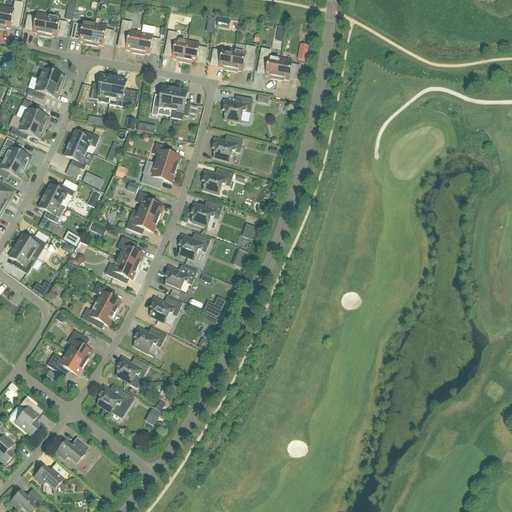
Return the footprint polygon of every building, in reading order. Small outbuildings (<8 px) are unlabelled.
[(15,3),(13,11),(3,9),(0,22),(0,30),(6,32),(6,30),(10,31),(11,27),(20,29),(24,5),(15,3)] [(65,22),(71,23),(74,9),(68,8),(65,22)] [(38,36),(38,38),(45,39),(49,18),(37,15),(37,19),(28,17),(26,30),(34,32),(34,35),(38,36)] [(60,23),(61,20),(49,18),(45,39),(52,40),(52,39),(57,39),(58,36),(66,37),(69,25),(60,23)] [(230,30),(231,22),(220,21),(218,28),(230,30)] [(131,33),(132,25),(123,23),(119,47),(127,49),(127,52),(131,53),(131,55),(138,56),(142,35),(131,33)] [(85,45),(85,46),(91,48),(95,26),(84,24),(83,28),(74,26),(72,38),(81,40),(80,44),(85,45)] [(104,44),(113,46),(115,34),(106,32),(107,28),(95,26),(91,48),(98,49),(99,47),(103,48),(104,44)] [(177,41),(179,36),(169,34),(165,56),(174,57),(173,61),(178,62),(177,63),(184,65),(188,43),(177,41)] [(153,41),(153,37),(142,35),(138,56),(145,57),(145,56),(150,57),(150,53),(159,55),(161,42),(153,41)] [(184,65),(191,66),(192,64),(196,65),(197,62),(206,63),(208,51),(199,49),(200,46),(188,43),(184,65)] [(252,72),(256,50),(247,48),(246,54),(235,52),(231,73),(238,75),(238,73),(243,74),(243,70),(252,72)] [(214,52),(211,64),(220,66),(219,70),(224,71),(224,72),(231,73),(235,52),(223,50),(223,53),(214,52)] [(270,59),(271,53),(262,51),(258,73),(267,75),(266,78),(270,79),(270,81),(277,82),(281,61),(270,59)] [(308,55),(300,53),(298,61),(306,63),(308,55)] [(292,66),(293,63),(281,61),(277,82),(284,83),(284,82),(289,83),(290,79),(298,81),(301,68),(292,66)] [(62,90),(64,84),(63,84),(65,79),(50,73),(53,68),(40,63),(37,69),(44,71),(40,82),(62,90)] [(110,106),(111,101),(115,80),(102,78),(100,90),(93,88),(91,101),(98,102),(98,104),(110,106)] [(125,94),(127,83),(115,80),(110,106),(110,107),(117,108),(130,111),(133,96),(125,94)] [(40,82),(36,93),(29,91),(27,97),(40,101),(42,96),(57,101),(59,96),(60,96),(62,90),(40,82)] [(155,100),(152,117),(158,118),(159,110),(172,112),(175,92),(163,89),(161,101),(155,100)] [(186,106),(188,94),(175,92),(172,112),(184,114),(183,118),(189,119),(191,107),(186,106)] [(224,104),(223,114),(226,114),(225,121),(241,124),(243,114),(247,115),(251,116),(253,102),(242,100),(241,107),(224,104)] [(46,131),(48,125),(47,125),(49,120),(35,114),(38,108),(25,102),(22,108),(28,111),(24,121),(46,131)] [(243,114),(241,123),(249,125),(251,116),(247,115),(243,114)] [(89,118),(88,126),(103,128),(104,120),(89,118)] [(137,121),(128,120),(126,132),(135,133),(137,121)] [(42,137),(43,137),(46,131),(24,121),(19,132),(13,129),(11,135),(23,141),(26,135),(40,141),(42,137)] [(140,126),(138,133),(154,136),(155,129),(140,126)] [(100,140),(88,134),(85,140),(75,135),(70,147),(87,154),(90,148),(96,150),(100,140)] [(215,142),(212,152),(216,152),(214,159),(230,163),(232,154),(240,156),(244,142),(233,139),(231,146),(215,142)] [(27,171),(30,165),(29,165),(31,160),(17,153),(20,147),(8,141),(5,147),(11,150),(6,160),(27,171)] [(176,173),(180,160),(169,156),(171,150),(157,146),(153,156),(159,158),(156,166),(176,173)] [(70,147),(65,158),(75,163),(73,168),(84,173),(87,167),(82,166),(87,154),(70,147)] [(6,160),(0,171),(0,170),(0,177),(4,180),(7,174),(21,181),(23,176),(24,177),(27,171),(6,160)] [(172,186),(176,173),(156,166),(149,164),(142,185),(158,190),(161,182),(172,186)] [(126,170),(119,168),(116,178),(123,181),(126,170)] [(205,175),(202,184),(206,185),(204,192),(219,197),(222,187),(230,189),(234,176),(223,173),(221,179),(205,175)] [(86,177),(83,184),(94,189),(97,182),(86,177)] [(139,189),(130,185),(127,192),(137,196),(139,189)] [(0,205),(5,209),(13,195),(0,186),(0,205)] [(72,199),(73,199),(76,194),(63,188),(61,193),(51,188),(45,199),(62,208),(66,210),(72,199)] [(155,200),(141,194),(137,205),(142,207),(139,215),(159,222),(164,210),(152,205),(155,200)] [(48,221),(58,226),(60,220),(56,218),(58,214),(62,208),(45,199),(39,210),(49,215),(46,220),(48,221)] [(192,224),(208,229),(211,220),(219,223),(223,209),(211,205),(208,212),(194,207),(191,216),(195,218),(192,224)] [(142,231),(154,235),(159,222),(139,215),(136,222),(130,220),(126,231),(140,236),(142,231)] [(3,218),(0,224),(0,225),(6,228),(9,221),(3,218)] [(44,219),(40,228),(43,230),(48,221),(46,220),(44,219)] [(94,225),(90,232),(97,235),(101,228),(94,225)] [(247,227),(242,239),(253,243),(257,230),(247,227)] [(38,237),(50,242),(53,237),(41,231),(38,237)] [(69,235),(65,242),(77,249),(81,241),(69,235)] [(32,244),(23,238),(17,249),(32,258),(38,262),(47,246),(35,239),(32,244)] [(180,256),(195,262),(198,253),(206,255),(211,242),(200,238),(198,245),(182,239),(179,248),(182,249),(180,256)] [(138,270),(144,258),(133,253),(136,247),(122,241),(117,251),(123,254),(119,261),(138,270)] [(17,249),(10,259),(19,265),(16,270),(28,277),(34,268),(29,265),(32,258),(17,249)] [(238,252),(234,261),(243,265),(247,255),(238,252)] [(106,277),(119,283),(122,277),(132,282),(138,270),(119,261),(116,269),(110,266),(106,277)] [(185,284),(192,288),(198,275),(187,270),(184,277),(169,270),(165,279),(168,281),(166,287),(181,294),(185,284)] [(7,295),(13,287),(10,284),(3,291),(7,295)] [(97,286),(92,296),(99,300),(96,307),(115,316),(121,304),(110,299),(112,293),(97,286)] [(155,301),(150,310),(154,312),(151,318),(165,325),(170,316),(177,319),(183,307),(173,302),(170,308),(155,301)] [(218,320),(222,311),(208,305),(204,313),(218,320)] [(95,329),(98,323),(109,329),(115,316),(96,307),(92,315),(87,312),(82,322),(95,329)] [(208,319),(205,325),(215,330),(217,323),(208,319)] [(139,331),(134,340),(138,342),(134,348),(149,356),(154,347),(161,351),(167,338),(157,333),(154,339),(139,331)] [(83,349),(88,341),(75,333),(68,345),(73,348),(68,355),(86,367),(93,355),(83,349)] [(68,372),(78,378),(86,367),(68,355),(64,362),(55,357),(47,368),(64,378),(68,372)] [(122,361),(117,370),(120,372),(117,378),(131,386),(136,377),(143,381),(150,369),(140,363),(137,369),(122,361)] [(52,374),(48,379),(53,383),(57,378),(52,374)] [(10,388),(17,393),(21,388),(14,383),(10,388)] [(102,400),(98,406),(121,421),(126,412),(124,410),(131,399),(122,393),(118,399),(104,390),(99,398),(102,400)] [(26,401),(19,409),(17,409),(9,418),(9,421),(15,425),(31,439),(39,428),(33,424),(38,418),(32,414),(36,409),(26,401)] [(166,406),(161,403),(156,411),(161,414),(166,406)] [(151,415),(159,420),(162,415),(153,410),(151,415)] [(0,442),(0,462),(5,467),(14,458),(8,453),(13,447),(8,443),(12,438),(2,429),(0,431),(0,435),(3,438),(0,442)] [(85,455),(88,450),(77,441),(70,449),(64,444),(56,455),(65,462),(67,460),(76,467),(85,456),(85,455)] [(49,474),(43,469),(34,479),(43,487),(45,485),(54,492),(63,481),(61,480),(66,475),(56,466),(49,474)] [(25,499),(20,494),(10,504),(18,511),(21,510),(23,511),(34,511),(40,507),(38,505),(42,501),(33,492),(25,499)]
